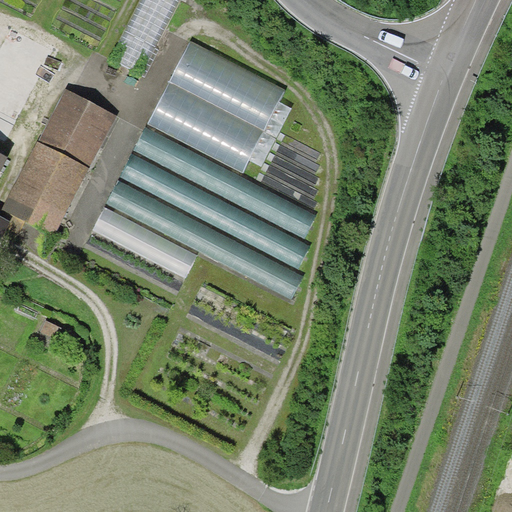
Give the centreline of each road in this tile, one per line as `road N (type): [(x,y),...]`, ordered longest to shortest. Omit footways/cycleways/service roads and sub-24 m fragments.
road 1 (secondary): [(323,511),(397,209),(443,80)]
road 2 (unclassified): [(307,0),(443,80)]
